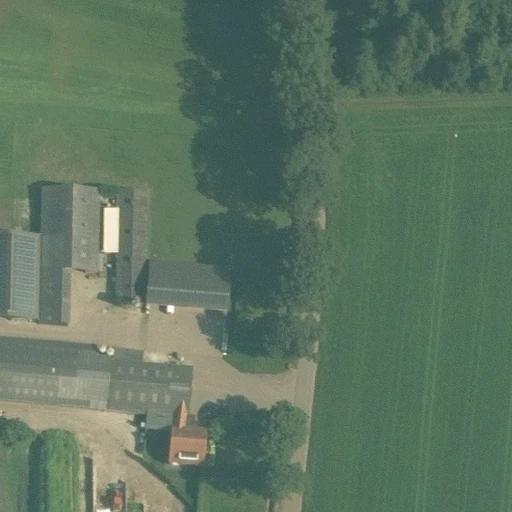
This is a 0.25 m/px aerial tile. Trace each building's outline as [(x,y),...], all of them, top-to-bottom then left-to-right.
[(40,238),(39,323),(39,327),(68,328),(71,276),(98,276),(99,193),(41,192),(40,238)] [(145,306),(147,194),(117,194),(115,306),(145,306)] [(115,254),(115,210),(99,210),(100,255),(115,254)] [(0,236),(0,321),(39,323),(40,238),(0,236)] [(225,311),(228,271),(189,268),(185,308),(225,311)] [(112,364),(92,362),(93,351),(0,343),(0,404),(175,419),(174,431),(173,431),(170,466),(202,469),(205,434),(192,433),(194,420),(186,419),(190,371),(141,366),(142,356),(113,353),(112,364)]
